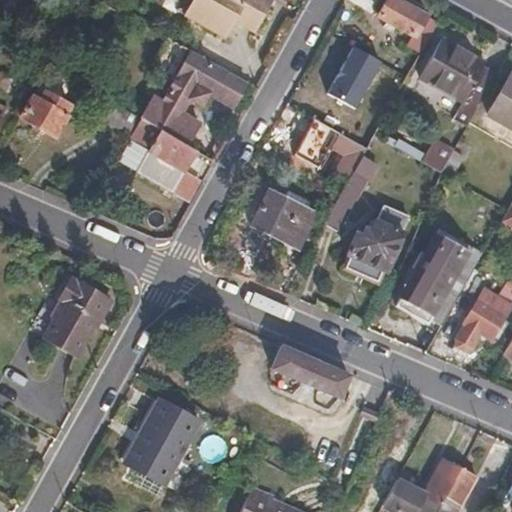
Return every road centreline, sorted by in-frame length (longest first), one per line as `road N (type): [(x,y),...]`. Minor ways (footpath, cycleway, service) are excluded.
road 1 (residential): [(511,420),(173,274)]
road 2 (residential): [(173,274),(327,0)]
road 3 (residential): [(41,511),(173,274)]
road 4 (residential): [(173,274),(0,200)]
